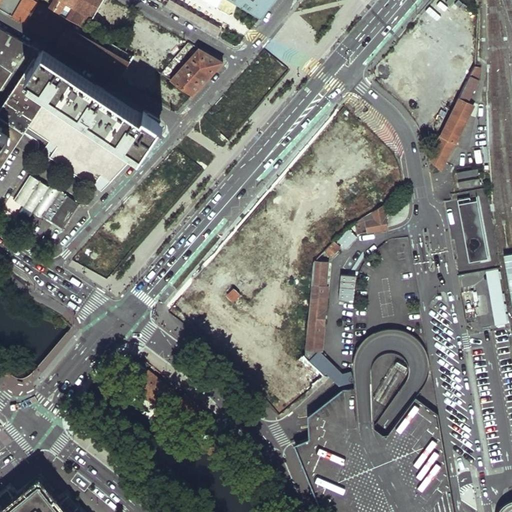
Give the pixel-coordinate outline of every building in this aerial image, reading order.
[(34,0),(33,0),(22,0),(12,18),(25,25),(38,2),(39,0),(34,0)] [(54,0),(49,9),(52,10),(58,0),(54,0)] [(58,0),(52,10),(58,14),(65,2),(74,8),(77,0),(58,0)] [(77,0),(74,8),(69,16),(67,19),(72,22),(86,29),(92,19),(102,0),(77,0)] [(117,2),(114,0),(102,0),(92,19),(115,32),(129,8),(117,2)] [(227,0),(260,19),(274,0),(227,0)] [(49,9),(38,2),(25,25),(41,35),(58,44),(72,22),(67,19),(60,15),(58,14),(52,10),(49,9)] [(86,29),(72,22),(58,44),(66,49),(73,53),(86,29)] [(10,34),(0,28),(0,90),(30,46),(10,34)] [(86,29),(73,53),(84,59),(98,67),(118,79),(134,58),(125,52),(114,45),(111,44),(104,40),(86,29)] [(111,44),(114,38),(107,34),(104,40),(111,44)] [(125,52),(128,45),(125,43),(125,42),(118,38),(114,45),(125,52)] [(194,46),(190,43),(177,58),(169,68),(172,71),(194,46)] [(224,63),(200,49),(176,77),(171,73),(169,75),(166,72),(163,75),(171,80),(193,95),(207,80),(224,63)] [(95,86),(41,51),(27,73),(54,90),(143,149),(160,122),(144,111),(142,114),(96,84),(95,86)] [(26,134),(54,90),(27,73),(0,113),(0,116),(21,131),(26,134)] [(472,101),(468,100),(479,77),(470,73),(442,132),(431,156),(441,166),(472,101)] [(143,149),(54,90),(26,134),(34,139),(38,144),(37,150),(94,186),(93,187),(101,193),(119,173),(143,149)] [(452,110),(441,105),(430,127),(442,132),(452,110)] [(21,131),(0,116),(0,127),(16,138),(21,131)] [(0,160),(1,162),(16,138),(0,127),(0,160)] [(478,166),(457,170),(458,176),(480,172),(478,166)] [(50,187),(30,174),(16,195),(64,227),(80,204),(51,185),(50,187)] [(480,176),(459,180),(460,186),(481,182),(480,176)] [(81,205),(80,204),(64,227),(16,195),(14,199),(64,232),(81,205)] [(477,196),(457,199),(468,259),(487,256),(477,196)] [(388,227),(382,204),(359,218),(357,220),(359,232),(388,227)] [(249,224),(171,300),(287,419),(328,379),(305,356),(284,377),(217,308),(236,289),(230,283),(249,264),(271,287),(291,267),(249,224)] [(350,227),(339,239),(347,247),(359,235),(350,227)] [(342,246),(335,239),(325,249),(332,255),(342,246)] [(326,284),(324,283),(326,261),(313,260),(312,266),(312,272),(311,280),(311,286),(309,315),(308,320),(306,355),(340,387),(354,383),(351,373),(343,375),(343,371),(319,349),(322,349),(326,284)] [(487,270),(494,326),(508,324),(501,268),(487,270)] [(355,304),(355,280),(343,279),(341,302),(355,304)] [(198,327),(192,331),(201,343),(207,339),(198,327)] [(455,511),(451,487),(438,413),(416,397),(427,381),(429,371),(428,358),(422,343),(408,331),(392,328),(375,332),(361,340),(355,354),(353,376),(354,383),(354,387),(342,389),(308,415),(309,438),(294,444),(302,463),(321,511),(455,511)] [(148,363),(137,353),(129,363),(140,372),(148,363)] [(171,384),(148,367),(138,381),(161,398),(171,384)] [(211,415),(184,392),(175,404),(203,425),(211,415)] [(0,511),(81,511),(75,504),(74,504),(67,496),(58,503),(49,492),(50,491),(40,479),(17,497),(10,488),(0,496),(0,511)] [(511,511),(511,486),(509,488),(505,490),(504,491),(502,493),(499,496),(497,501),(496,504),(496,508),(496,511),(511,511)]
